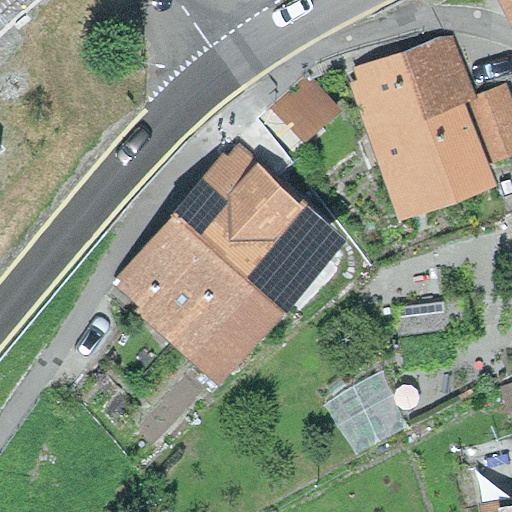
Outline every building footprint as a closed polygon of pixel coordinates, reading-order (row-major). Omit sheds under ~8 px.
[(434,42),(403,53),(427,115),(457,103),(451,86),(467,80),(449,36),(434,42)] [(403,53),(356,71),(388,154),(377,159),(394,203),(482,169),(457,103),(427,115),(403,53)] [(263,116),(295,149),(336,109),(304,76),(263,116)] [(0,176),(46,142),(8,90),(0,95),(0,176)] [(511,117),(502,92),(471,105),(490,151),(511,142),(511,117)] [(255,124),(180,212),(275,293),(328,231),(268,179),(290,154),(255,124)] [(120,280),(215,362),(275,293),(180,212),(120,280)] [(392,303),(396,336),(468,326),(464,294),(392,303)] [(402,338),(390,338),(390,350),(402,350),(402,338)] [(484,511),(511,511),(511,452),(474,460),(484,511)]
